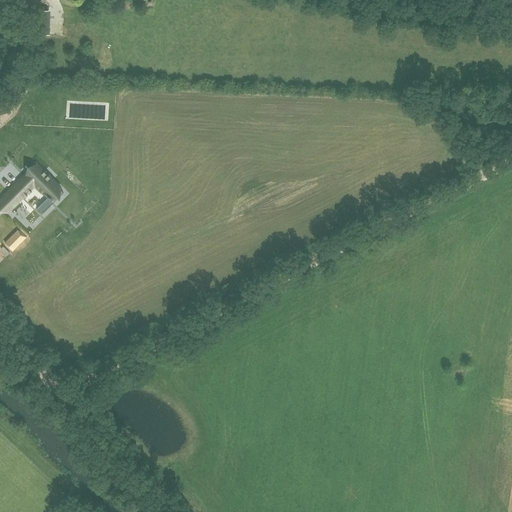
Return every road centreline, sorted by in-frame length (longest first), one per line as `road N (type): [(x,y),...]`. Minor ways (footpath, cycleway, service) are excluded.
road 1 (track): [(511,158),(60,395)]
road 2 (track): [(60,395),(165,511)]
